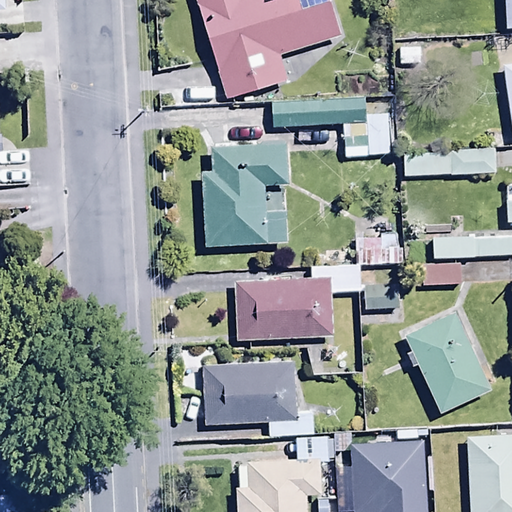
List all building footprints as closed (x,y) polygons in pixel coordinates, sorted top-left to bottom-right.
[(330,0),(193,0),(224,99),(286,80),(278,55),(341,35),(330,0)] [(511,0),(502,0),(503,10),(511,9),(511,0)] [(511,118),(511,42),(499,44),(511,119),(511,118)] [(386,113),(365,114),(365,99),(269,103),(270,130),(341,127),(342,158),(388,157),(386,113)] [(399,133),(400,155),(490,152),(489,130),(399,133)] [(287,243),(286,212),(265,212),(265,183),(290,182),(289,144),(210,146),(211,172),(200,172),(202,245),(287,243)] [(511,210),(429,214),(430,240),(511,236),(511,210)] [(395,234),(355,236),(357,265),(399,263),(395,234)] [(232,318),(329,316),(327,259),(231,261),(232,318)] [(460,280),(397,311),(436,390),(499,360),(460,280)] [(396,286),(361,288),(363,310),(397,308),(396,286)] [(292,363),(202,368),(205,429),(268,426),(268,438),(311,436),(310,413),(294,414),(292,363)] [(511,416),(465,418),(466,507),(511,506),(511,416)] [(423,511),(419,424),(343,429),(347,496),(374,495),(375,511),(423,511)] [(307,511),(307,495),(320,494),(319,462),(327,462),(327,439),(295,440),(295,462),(246,462),(246,468),(238,468),(238,491),(235,491),(235,511),(307,511)] [(15,511),(15,494),(0,494),(0,511),(15,511)]
